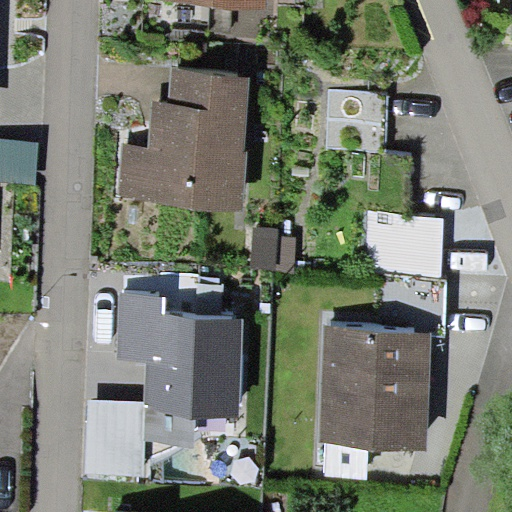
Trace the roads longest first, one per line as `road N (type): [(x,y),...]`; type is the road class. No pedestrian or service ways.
road 1 (residential): [(45,511),(66,0)]
road 2 (residential): [(511,233),(420,0)]
